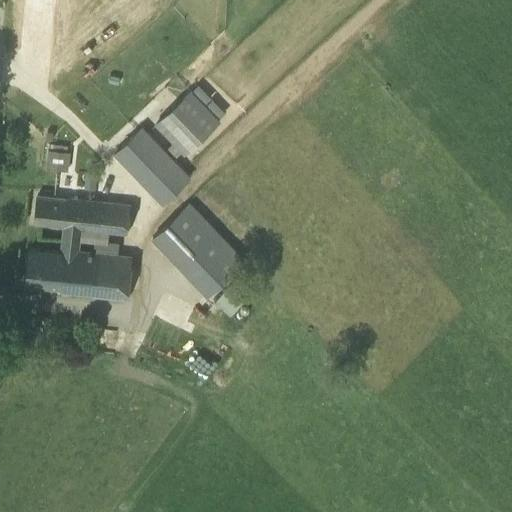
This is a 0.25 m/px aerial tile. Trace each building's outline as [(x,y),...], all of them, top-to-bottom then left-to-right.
[(185,154),(221,119),(191,88),(154,123),(185,154)] [(162,203),(190,176),(142,126),(114,153),(162,203)] [(173,143),(167,148),(176,157),(182,152),(173,143)] [(68,170),(70,151),(48,149),(46,168),(68,170)] [(86,172),(84,188),(95,189),(97,173),(86,172)] [(127,233),(130,204),(39,194),(36,222),(64,225),(61,251),(31,248),(27,282),(63,286),(63,289),(127,297),(132,254),(118,253),(120,242),(96,240),(95,250),(80,249),(83,227),(127,233)] [(207,295),(245,259),(189,200),(151,237),(207,295)] [(228,283),(214,299),(230,313),(244,298),(228,283)]
